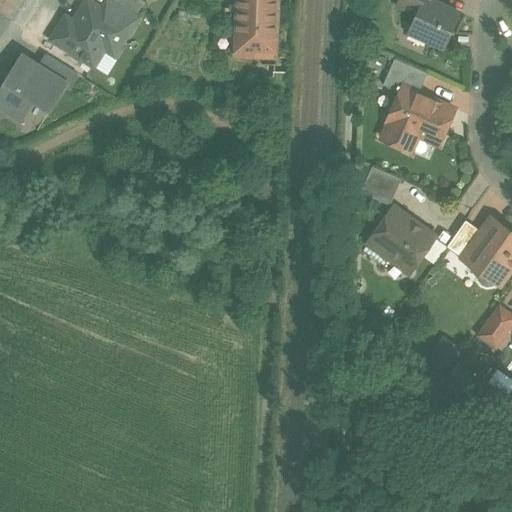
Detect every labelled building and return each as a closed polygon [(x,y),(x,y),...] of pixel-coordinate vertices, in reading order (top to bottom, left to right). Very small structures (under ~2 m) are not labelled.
[(89,0),(78,18),(73,20),(68,16),(53,39),(96,65),(111,41),(121,47),(141,15),(115,0),(108,0),(103,8),(89,0)] [(149,2),(145,0),(115,0),(141,15),(149,2)] [(239,0),(239,25),(238,56),(278,57),(279,40),(278,39),(278,38),(279,0),(239,0)] [(401,0),(399,5),(419,13),(424,0),(401,0)] [(424,0),(419,13),(411,32),(446,47),(462,12),(433,0),(424,0)] [(79,73),(49,54),(42,65),(68,81),(68,82),(72,85),(79,73)] [(42,65),(25,55),(0,95),(0,106),(21,119),(34,98),(51,109),(68,82),(68,81),(42,65)] [(430,72),(397,58),(385,84),(403,91),(405,85),(421,92),(430,72)] [(276,64),(263,64),(262,92),(275,93),(276,64)] [(421,92),(405,85),(403,91),(390,120),(392,121),(385,137),(408,148),(415,131),(441,143),(457,108),(421,92)] [(404,178),(375,165),(363,191),(392,204),(404,178)] [(437,235),(397,206),(373,238),(395,253),(392,257),(411,271),(437,235)] [(468,219),(450,245),(466,257),(485,231),(468,219)] [(511,267),(511,230),(498,220),(488,233),(485,231),(466,257),(483,269),(481,274),(482,278),(485,282),(490,284),(494,283),(498,280),(501,282),(511,267)] [(511,311),(502,305),(481,334),(498,346),(511,326),(511,311)]
